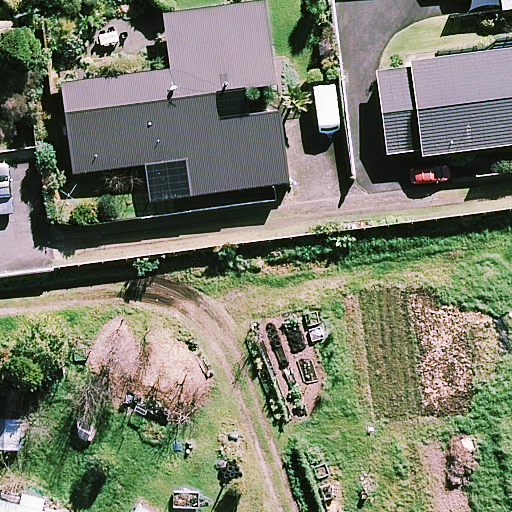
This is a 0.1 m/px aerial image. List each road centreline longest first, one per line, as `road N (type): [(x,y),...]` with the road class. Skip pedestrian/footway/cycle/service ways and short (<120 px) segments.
road 1 (residential): [(82,248),(511,187)]
road 2 (residential): [(289,511),(238,374),(207,329),(164,290),(0,302)]
